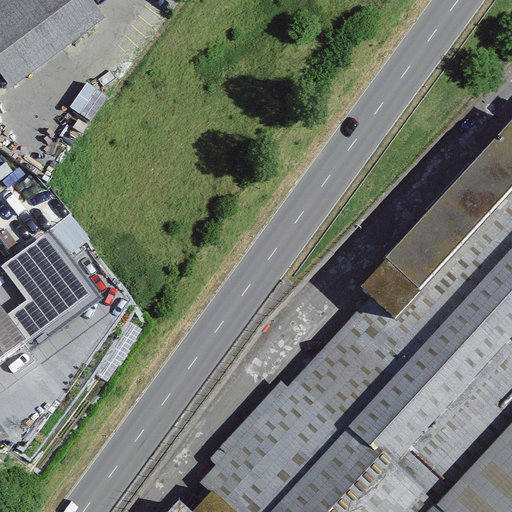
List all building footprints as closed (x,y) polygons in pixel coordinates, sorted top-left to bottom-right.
[(93,0),(0,0),(0,69),(15,91),(110,23),(93,0)] [(511,511),(511,153),(199,489),(211,501),(200,511),(511,511)] [(51,225),(69,252),(91,237),(73,211),(51,225)] [(74,335),(112,310),(103,296),(64,320),(74,335)] [(0,304),(0,372),(32,349),(0,304)]
